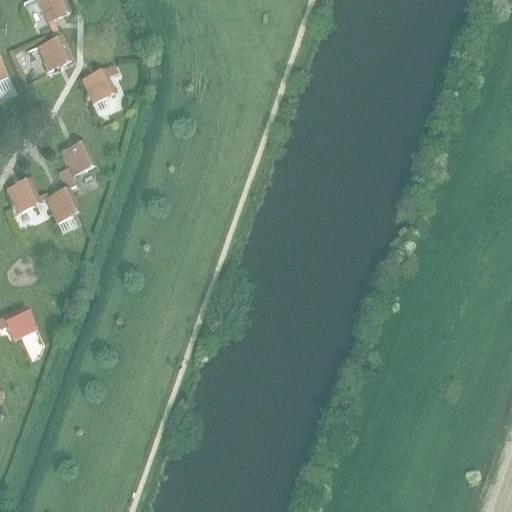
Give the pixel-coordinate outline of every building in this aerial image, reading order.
[(62,0),(44,0),(36,4),(47,27),(53,24),(59,21),(70,16),(62,0)] [(53,24),(47,27),(50,35),(56,32),(53,24)] [(56,32),(50,35),(54,43),(60,40),(56,32)] [(54,43),(36,51),(47,75),(71,64),(60,41),(60,40),(54,43)] [(84,99),(85,103),(89,101),(92,108),(115,96),(107,81),(117,76),(113,68),(81,84),(87,98),(84,99)] [(84,145),(61,156),(71,179),(72,179),(95,168),(84,145)] [(71,179),(64,183),(68,192),(77,188),(72,179),(71,179)] [(28,183),(5,194),(12,208),(8,210),(10,214),(13,212),(16,218),(40,207),(39,205),(36,200),(28,183)] [(48,202),(45,203),(56,225),(79,215),(68,192),(48,201),(48,202)] [(36,200),(39,205),(45,203),(48,202),(48,201),(45,195),(36,200)] [(0,320),(0,328),(2,332),(7,330),(13,344),(37,333),(25,309),(0,320)]
